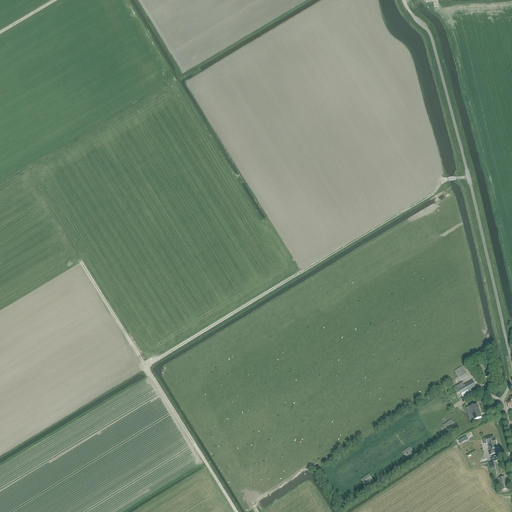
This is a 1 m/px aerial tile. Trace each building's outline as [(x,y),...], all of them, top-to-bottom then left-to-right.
[(454,371),(457,376),(460,381),(468,376),(465,371),(462,367),(454,371)] [(468,393),(477,388),(472,381),(464,385),(462,382),(459,385),(453,388),(457,394),(460,393),(463,399),(469,395),(468,393)] [(474,421),(481,418),(477,405),(469,408),(474,421)] [(447,431),(455,426),(451,420),(443,425),(447,431)] [(488,450),(490,455),(495,454),(494,449),(496,449),(495,446),(497,445),(495,439),(494,439),(493,436),(486,438),(486,439),(484,440),(483,441),(483,443),(485,444),(487,444),(488,444),(490,450),(488,450)] [(402,453),(406,459),(414,454),(411,448),(402,453)] [(360,480),(364,486),(373,481),(369,475),(360,480)] [(500,491),(507,489),(504,477),(498,478),(500,491)]
